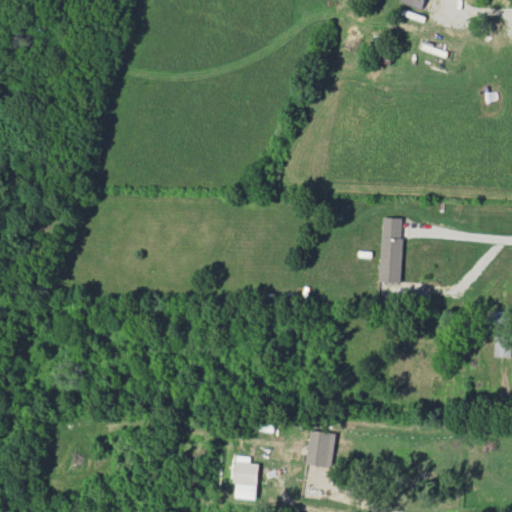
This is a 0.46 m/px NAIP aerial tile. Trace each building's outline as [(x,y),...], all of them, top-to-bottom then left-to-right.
[(424,0),(400,0),(400,2),(422,8),(424,0)] [(400,282),(403,217),(382,217),(380,281),(400,282)] [(507,324),(507,311),(490,310),(490,323),(507,324)] [(511,357),(511,336),(493,335),(493,356),(511,357)] [(330,467),(337,434),(311,429),(305,463),(330,467)] [(258,463),(250,463),(250,456),(236,455),(234,498),(257,499),(258,463)]
